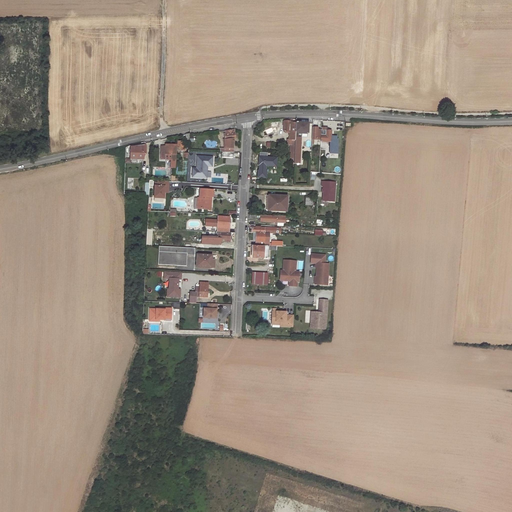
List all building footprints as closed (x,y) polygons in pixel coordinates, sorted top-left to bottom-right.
[(296,123),(296,122),(293,122),(293,121),(284,121),(284,127),(284,132),(289,132),(289,139),(288,139),(287,144),(290,144),(290,158),(291,158),(294,158),(295,137),(295,132),(296,123)] [(304,123),(296,122),(296,123),(295,132),(308,133),(308,123),(304,123)] [(320,141),(321,141),(331,142),(331,131),(329,131),(328,131),(328,129),(326,127),(325,127),(322,127),(322,130),(321,130),(320,138),(320,141)] [(312,128),(312,144),(313,144),(313,139),(317,139),(317,138),(320,138),(321,130),(317,130),(318,128),(315,128),(312,128)] [(235,138),(234,130),(225,131),(226,134),(225,135),(225,140),(224,140),(225,148),(225,151),(225,152),(234,152),(234,144),(234,139),(235,138)] [(131,148),(131,159),(143,159),(143,154),(144,154),(144,144),(143,144),(143,145),(137,145),(131,148)] [(176,168),(177,145),(170,145),(166,144),(166,146),(161,145),(161,159),(171,159),(171,168),(176,168)] [(258,173),(266,173),(266,164),(269,164),(269,154),(254,153),(254,159),(259,159),(258,166),(258,173)] [(212,168),(213,157),(197,156),(196,168),(192,168),(192,178),(208,179),(208,167),(212,168)] [(154,198),(164,198),(164,193),(164,187),(168,187),(168,181),(155,181),(154,198)] [(321,186),(324,186),(323,189),(323,192),(323,201),(334,202),(335,183),(322,182),(321,186)] [(194,208),(211,210),(211,204),(211,200),(209,200),(210,197),(212,197),(213,197),(213,190),(201,189),(200,198),(195,198),(194,208)] [(276,211),(286,211),(287,196),(269,195),(269,202),(268,208),(276,209),(276,211)] [(217,227),(217,232),(229,232),(229,226),(229,222),(230,220),(230,217),(218,217),(218,220),(217,227)] [(256,241),(255,245),(265,245),(268,246),(269,233),(256,232),(256,241)] [(223,241),(230,242),(230,238),(230,233),(217,233),(217,238),(221,238),(221,239),(223,239),(223,241)] [(158,264),(186,266),(187,255),(194,255),(194,254),(195,248),(159,246),(158,264)] [(252,257),(263,258),(264,256),(264,247),(252,246),(252,252),(252,257)] [(196,267),(211,268),(212,260),(212,255),(198,255),(197,255),(196,267)] [(317,268),(316,277),(318,277),(317,285),(327,285),(328,264),(325,264),(325,256),(311,255),(311,263),(316,264),(316,268),(317,268)] [(296,261),(284,260),(283,271),(281,271),(280,278),(289,278),(289,281),(289,286),(293,286),(297,287),(297,282),(298,282),(299,276),(297,276),(297,272),(295,272),(296,261)] [(181,279),(181,276),(174,276),(174,272),(164,271),(164,278),(169,278),(169,289),(168,289),(167,297),(180,297),(180,289),(178,289),(178,279),(181,279)] [(267,274),(252,273),(251,284),(266,286),(267,274)] [(190,292),(190,303),(196,303),(196,296),(207,297),(207,289),(208,283),(200,282),(200,287),(196,287),(196,292),(190,292)] [(328,300),(320,300),(319,313),(311,312),(311,322),(314,322),(314,329),(326,330),(328,300)] [(217,304),(208,304),(208,309),(204,309),(204,318),(216,318),(216,315),(216,312),(216,309),(217,309),(217,304)] [(160,309),(152,309),(152,319),(159,320),(165,320),(165,319),(165,317),(171,317),(172,308),(160,308),(160,309)] [(152,319),(152,309),(150,309),(149,321),(159,321),(159,320),(152,319)] [(293,327),(294,316),(287,315),(287,312),(276,311),(273,311),(272,321),(281,322),(281,325),(280,327),(293,327)]
